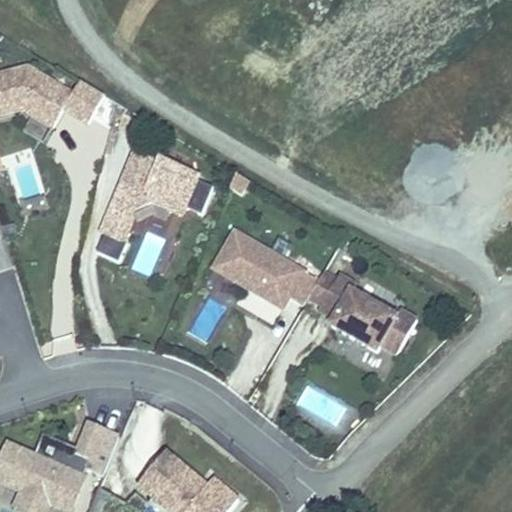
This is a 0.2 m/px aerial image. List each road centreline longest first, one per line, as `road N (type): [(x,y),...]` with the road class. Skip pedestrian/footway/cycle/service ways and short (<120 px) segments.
road 1 (residential): [(323,503),(174,385),(83,374),(0,398)]
road 2 (residential): [(323,503),(504,313)]
